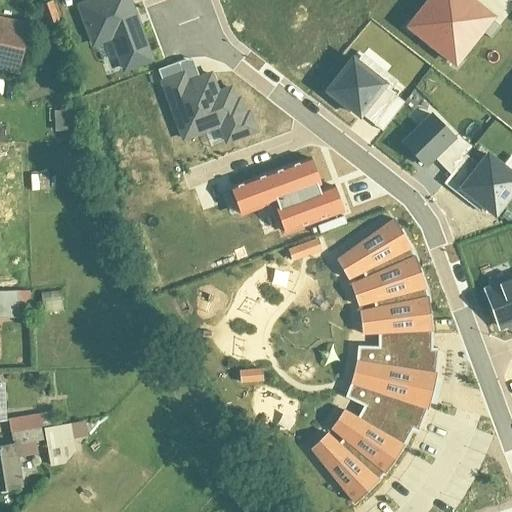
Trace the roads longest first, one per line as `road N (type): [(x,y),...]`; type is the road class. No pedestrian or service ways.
road 1 (residential): [(485,352),(431,203),(325,119)]
road 2 (residential): [(325,119),(195,15)]
road 3 (residential): [(325,119),(301,143),(205,175)]
